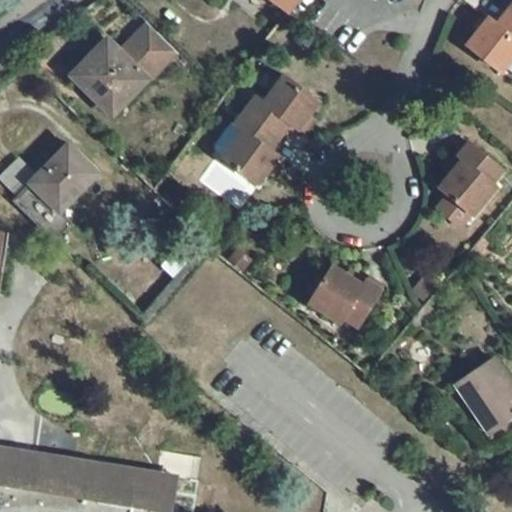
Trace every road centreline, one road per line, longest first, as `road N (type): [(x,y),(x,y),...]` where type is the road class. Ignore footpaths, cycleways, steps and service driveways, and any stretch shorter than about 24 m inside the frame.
road 1 (residential): [(381,129),(402,153),(410,187),(396,223),(366,234),(335,229),(314,206),(311,170),(344,136)]
road 2 (residential): [(442,0),(381,129)]
